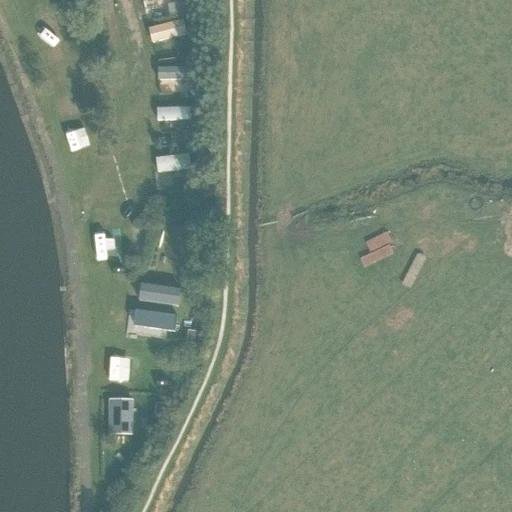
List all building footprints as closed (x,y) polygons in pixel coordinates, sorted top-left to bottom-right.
[(38,24),(57,17),(50,0),(41,0),(31,4),(38,24)] [(53,82),(76,75),(70,55),(47,62),(53,82)] [(160,65),(160,79),(195,79),(195,64),(160,65)] [(159,120),(192,119),(192,105),(158,106),(159,120)] [(192,153),(158,155),(159,171),(193,169),(192,153)] [(174,293),(176,273),(154,271),(152,291),(174,293)] [(123,336),(144,337),(145,319),(124,318),(123,336)] [(135,422),(134,397),(111,398),(111,422),(135,422)]
